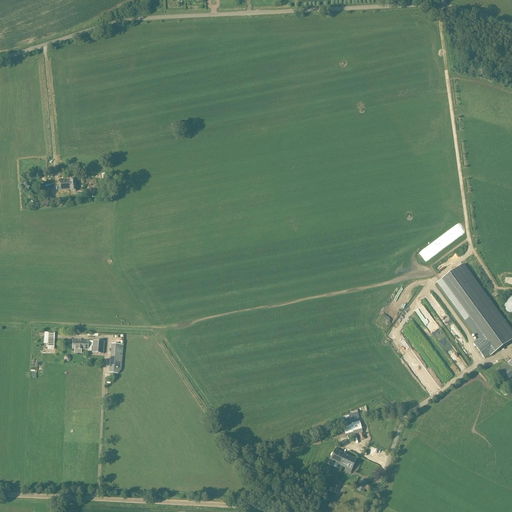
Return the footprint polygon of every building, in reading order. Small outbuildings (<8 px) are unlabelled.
[(71,192),(76,192),(75,179),(70,179),(70,180),(59,181),(60,191),(71,190),(71,192)] [(511,340),(511,332),(463,265),(437,283),(479,340),(473,344),(485,359),(490,355),(490,356),(511,340)] [(48,344),(48,349),(54,349),(54,333),(44,332),(44,344),(48,344)] [(75,350),(88,350),(88,341),(75,341),(73,341),(73,350),(75,350)] [(103,354),(104,342),(93,341),(92,353),(103,354)] [(117,367),(121,368),(123,346),(112,345),(109,374),(116,374),(117,367)] [(511,360),(496,372),(504,383),(511,376),(511,360)] [(354,435),(352,425),(352,424),(343,426),(344,430),(346,436),(346,437),(354,435)] [(346,436),(344,430),(332,434),(334,439),(346,436)] [(352,471),(357,460),(336,450),(330,461),(352,471)] [(332,492),(338,494),(342,483),(336,481),(332,492)] [(365,481),(361,490),(366,492),(370,484),(365,481)]
